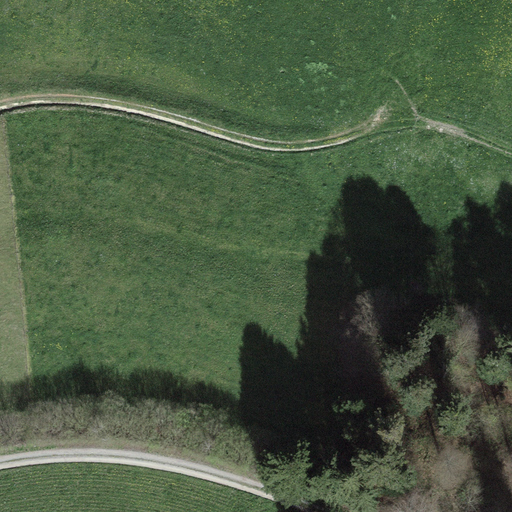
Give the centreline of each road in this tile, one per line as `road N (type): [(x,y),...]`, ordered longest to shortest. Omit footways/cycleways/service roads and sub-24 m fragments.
road 1 (track): [(0,100),(125,101),(262,144),(303,146),(363,124),(410,0)]
road 2 (track): [(318,511),(199,467),(125,454),(0,458)]
